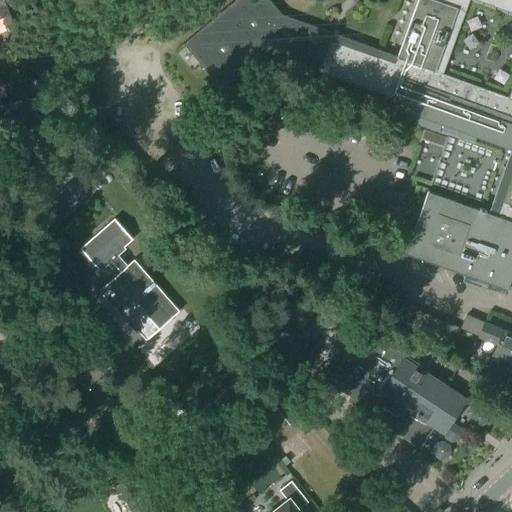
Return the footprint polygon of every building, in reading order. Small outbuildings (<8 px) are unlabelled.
[(0,31),(13,26),(7,10),(3,1),(3,0),(0,1),(0,31)] [(16,0),(4,0),(3,1),(7,10),(18,5),(16,0)] [(511,0),(415,0),(396,56),(281,15),(268,0),(236,0),(183,45),(221,91),(271,48),(319,65),(317,72),(396,101),(394,109),(510,151),(488,214),(427,192),(404,255),(506,291),(511,275),(511,0)] [(424,130),(420,139),(443,148),(446,138),(424,130)] [(130,237),(111,216),(77,246),(97,269),(108,259),(117,270),(95,288),(132,331),(134,329),(144,341),(178,311),(142,269),(138,272),(128,260),(124,263),(113,251),(130,237)] [(395,311),(403,291),(382,282),(373,302),(395,311)] [(451,347),(459,328),(418,311),(410,329),(451,347)] [(502,331),(483,323),(466,315),(459,330),(477,337),(477,338),(496,346),(492,355),(502,359),(509,362),(505,371),(511,373),(511,334),(502,330),(502,331)] [(382,349),(360,335),(328,383),(350,397),(347,401),(419,449),(433,428),(441,432),(461,402),(417,373),(421,368),(394,350),(385,344),(382,349)] [(266,339),(257,347),(271,364),(280,357),(266,339)] [(280,357),(271,364),(285,383),(295,374),(280,357)] [(504,372),(505,371),(509,362),(502,359),(498,369),(504,372)] [(289,423),(303,411),(286,390),(272,401),(289,423)] [(75,419),(33,428),(38,451),(80,442),(75,419)] [(297,511),(296,510),(305,503),(290,483),(280,491),(287,501),(273,511),(297,511)]
